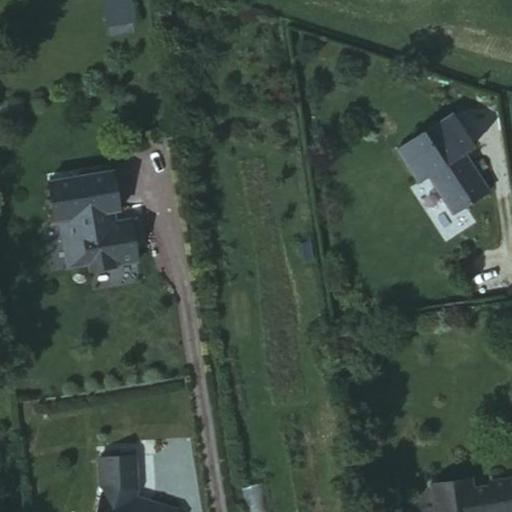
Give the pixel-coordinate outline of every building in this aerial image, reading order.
[(128,21),(125,0),(99,0),(101,24),(128,21)] [(444,114),(389,150),(410,183),(419,176),(444,215),(480,192),(456,153),(465,148),(444,114)] [(103,173),(39,183),(46,224),(50,223),(55,248),(59,248),(62,271),(79,268),(80,273),(128,265),(123,244),(129,244),(125,221),(106,225),(104,214),(109,213),(103,173)] [(127,490),(133,492),(134,457),(98,458),(98,485),(101,486),(93,511),(171,511),(172,511),(147,503),(146,508),(124,502),(127,490)] [(510,511),(504,478),(475,485),(476,489),(459,493),(446,485),(426,490),(419,502),(421,511),(510,511)] [(146,508),(147,503),(131,499),(133,492),(127,490),(124,502),(146,508)]
